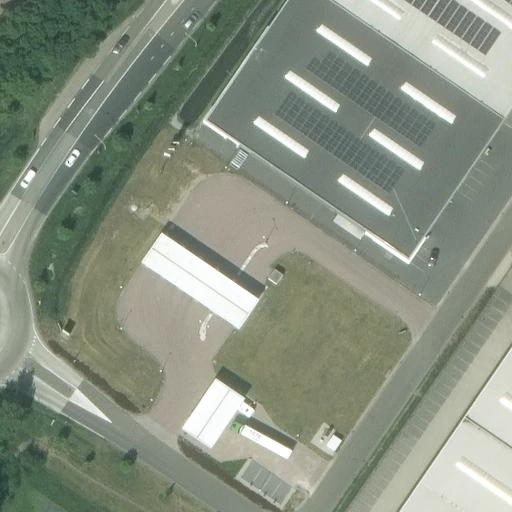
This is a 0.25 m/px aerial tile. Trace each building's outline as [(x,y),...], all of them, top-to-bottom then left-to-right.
[(511,0),(289,0),(203,126),(407,265),(503,125),(511,112),(511,0)] [(253,314),(157,247),(136,277),(232,344),(253,314)] [(274,272),(267,281),(275,287),(282,278),(274,272)] [(511,349),(462,422),(511,456),(511,349)] [(239,411),(210,392),(176,443),(206,462),(239,411)] [(511,511),(511,456),(462,422),(400,511),(511,511)]
